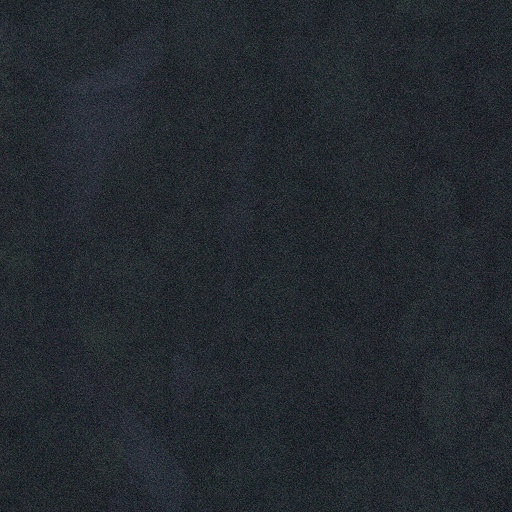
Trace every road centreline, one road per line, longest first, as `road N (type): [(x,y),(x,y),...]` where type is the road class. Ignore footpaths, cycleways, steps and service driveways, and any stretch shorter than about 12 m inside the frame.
road 1 (track): [(122,71),(58,295),(76,369),(192,470)]
road 2 (unclassified): [(0,21),(35,62),(122,71),(188,17),(196,0)]
